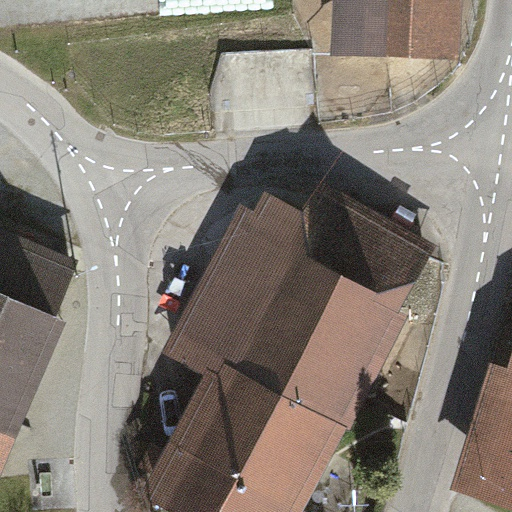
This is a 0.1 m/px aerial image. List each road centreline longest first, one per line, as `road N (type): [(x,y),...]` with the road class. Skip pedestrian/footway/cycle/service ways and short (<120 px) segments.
road 1 (tertiary): [(488,145),(112,182)]
road 2 (tertiary): [(417,511),(487,262),(488,145)]
road 3 (tertiary): [(112,182),(120,300),(105,511)]
road 4 (tertiary): [(0,86),(112,182)]
